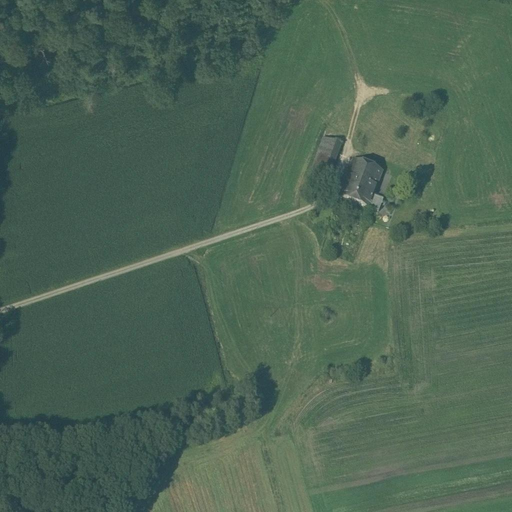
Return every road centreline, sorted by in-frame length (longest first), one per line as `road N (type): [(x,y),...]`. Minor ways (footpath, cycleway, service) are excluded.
road 1 (track): [(324,0),(361,92),(345,150)]
road 2 (track): [(5,0),(13,108),(0,114)]
